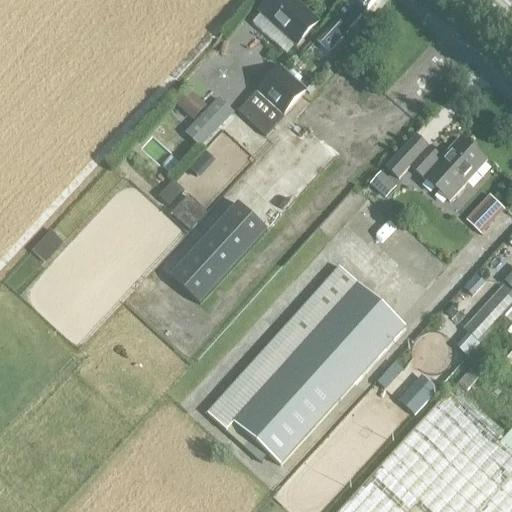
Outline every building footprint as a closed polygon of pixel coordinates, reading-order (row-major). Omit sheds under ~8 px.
[(259,16),(294,47),(296,49),(319,23),(293,0),(271,0),(258,15),(259,16)] [(347,0),(345,3),(361,17),(362,18),(377,0),(347,0)] [(338,16),(336,18),(315,41),(329,54),(350,31),(350,30),(361,17),(345,3),(335,14),(338,16)] [(294,47),(259,16),(252,24),(287,55),(294,47)] [(308,92),(299,83),(303,79),(292,69),(289,73),(282,67),(238,113),(264,138),(308,92)] [(194,120),(208,106),(194,90),(179,104),(194,120)] [(185,130),(200,147),(237,114),(222,97),(185,130)] [(205,206),(254,157),(224,127),(175,177),(205,206)] [(451,204),(490,163),(464,140),(437,168),(423,155),(429,149),(415,137),(386,169),(398,181),(411,168),(451,204)] [(370,184),(387,198),(399,185),(383,170),(370,184)] [(174,180),(157,198),(192,230),(208,212),(174,180)] [(491,193),(466,219),(482,234),(507,208),(491,193)] [(267,233),(238,206),(171,279),(200,306),(267,233)] [(34,250),(48,262),(66,240),(52,229),(34,250)] [(407,329),(358,285),(341,269),(209,415),(228,432),(236,423),(284,466),(407,329)] [(390,389),(403,367),(394,362),(381,383),(390,389)] [(511,511),(511,432),(508,436),(455,388),(340,511),(511,511)]
